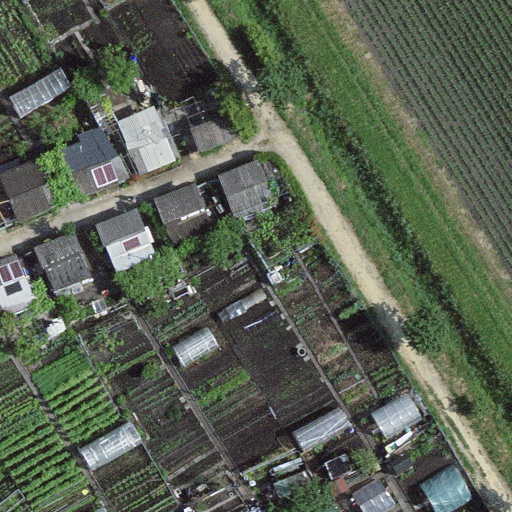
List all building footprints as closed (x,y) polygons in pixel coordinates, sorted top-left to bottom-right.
[(221,96),(180,114),(198,158),(240,141),(221,96)] [(162,119),(120,136),(138,180),(180,163),(162,119)] [(103,139),(61,156),(79,200),(121,183),(103,139)] [(256,164),(214,181),(233,225),(274,208),(256,164)] [(38,166),(0,181),(0,191),(15,227),(57,210),(38,166)] [(195,191),(153,208),(171,252),(213,235),(195,191)] [(135,216),(93,233),(112,278),(153,260),(135,216)] [(71,236),(29,253),(47,298),(89,280),(71,236)] [(15,261),(0,267),(0,318),(33,305),(15,261)] [(208,328),(169,349),(181,372),(220,350),(208,328)] [(409,396),(370,418),(382,440),(422,419),(409,396)] [(335,409),(296,431),(309,453),(348,431),(335,409)] [(120,427),(81,449),(93,471),(132,450),(120,427)]
